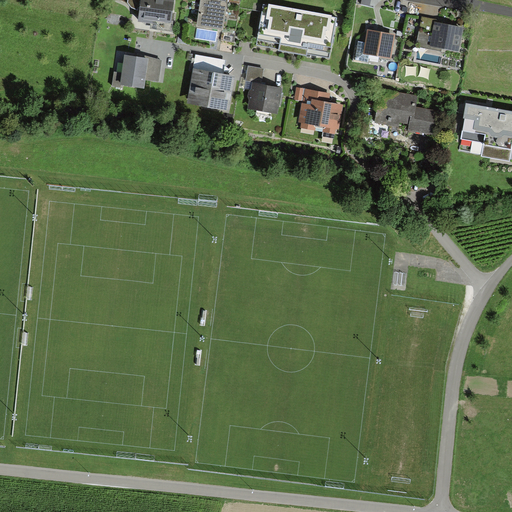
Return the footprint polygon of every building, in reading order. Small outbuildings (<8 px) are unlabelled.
[(170,21),(173,0),(169,0),(125,0),(126,3),(129,8),(135,11),(139,11),(138,17),(170,21)] [(201,0),(197,25),(221,29),(226,0),(201,0)] [(257,43),(327,55),(333,19),(263,7),(257,43)] [(457,49),(461,28),(438,25),(439,21),(422,18),(418,43),(457,49)] [(393,36),(367,31),(364,52),(390,57),(393,36)] [(148,58),(125,54),(119,86),(143,90),(148,58)] [(188,105),(225,111),(231,79),(220,77),(223,61),(197,56),(188,105)] [(260,70),(249,68),(247,80),(258,82),(260,70)] [(280,90),(253,85),(249,108),(276,113),(280,90)] [(296,91),(295,99),(302,100),(298,127),(334,133),(339,107),(327,105),(328,96),(296,91)] [(415,99),(380,93),(375,123),(396,126),(397,121),(411,124),(410,129),(431,132),(435,112),(414,109),(415,99)] [(511,160),(511,114),(465,107),(457,151),(511,160)]
